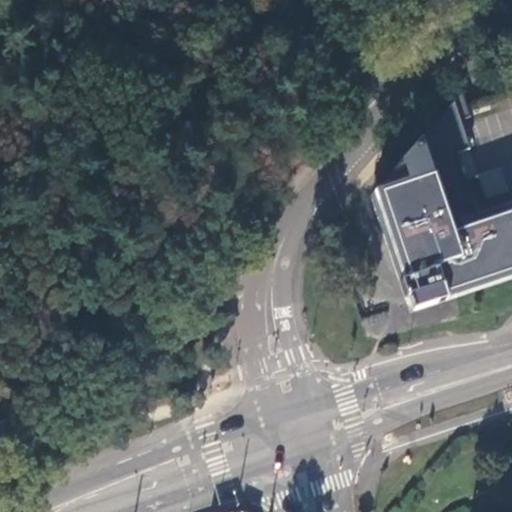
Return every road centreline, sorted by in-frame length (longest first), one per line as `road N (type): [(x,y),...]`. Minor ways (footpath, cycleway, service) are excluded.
road 1 (residential): [(272,255),(309,197),(482,0)]
road 2 (primary): [(273,418),(16,511)]
road 3 (primary): [(511,350),(309,407)]
road 4 (primary): [(318,446),(511,376)]
road 5 (primary): [(123,511),(282,459)]
road 6 (residential): [(272,255),(255,320),(273,418)]
road 7 (residential): [(309,407),(272,255)]
